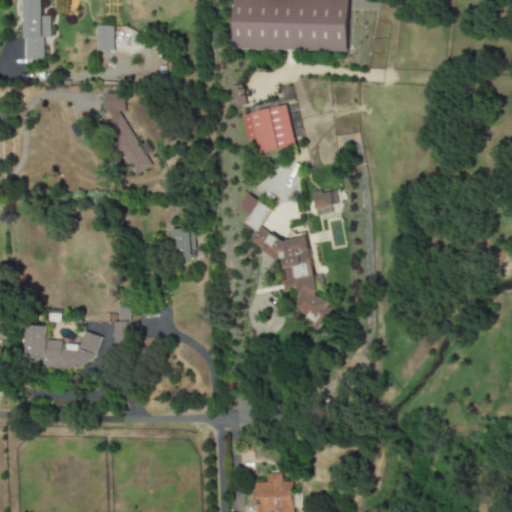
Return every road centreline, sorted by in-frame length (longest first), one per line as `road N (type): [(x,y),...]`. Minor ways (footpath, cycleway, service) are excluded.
road 1 (residential): [(0,409),(280,418)]
road 2 (track): [(280,418),(511,426)]
